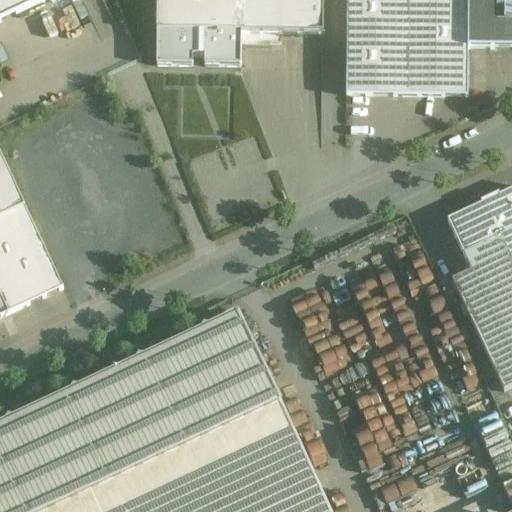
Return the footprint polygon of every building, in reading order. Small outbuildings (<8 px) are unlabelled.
[(0,0),(0,24),(30,11),(30,10),(51,0),(0,0)] [(157,0),(157,68),(242,69),(242,36),(324,38),(324,0),(157,0)] [(511,0),(346,0),(346,98),(468,99),(467,51),(511,51),(511,0)] [(0,156),(0,220),(24,209),(0,156)] [(511,194),(481,209),(447,226),(464,258),(500,242),(511,267),(511,194)] [(63,291),(24,209),(0,220),(0,245),(0,296),(9,316),(11,315),(63,291)] [(511,267),(500,242),(464,258),(471,275),(452,285),(504,395),(511,390),(511,267)] [(0,320),(9,316),(0,296),(0,320)] [(328,511),(237,319),(0,430),(0,511),(328,511)]
